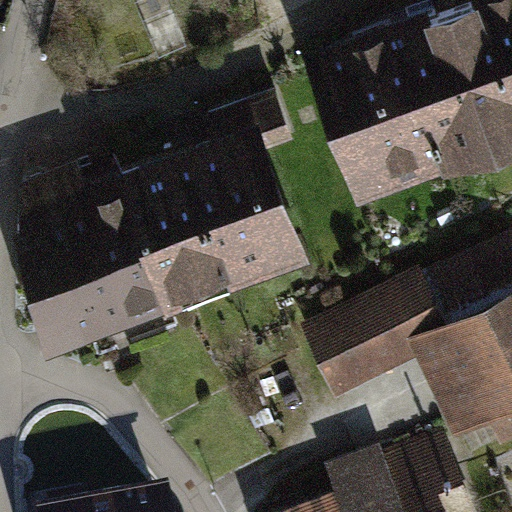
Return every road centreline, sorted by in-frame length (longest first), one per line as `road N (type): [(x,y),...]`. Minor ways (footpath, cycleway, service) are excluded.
road 1 (residential): [(0,357),(124,388),(221,511)]
road 2 (residential): [(32,0),(0,167)]
